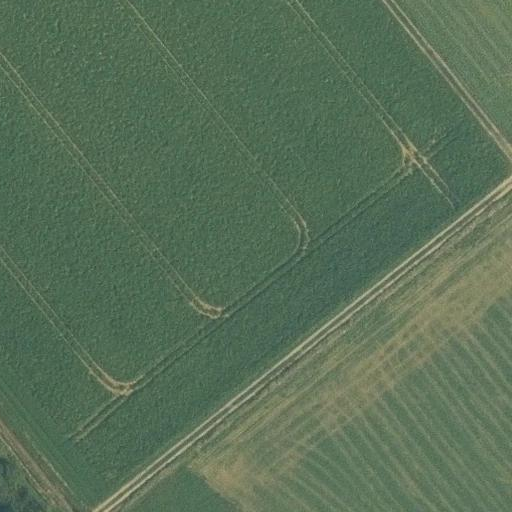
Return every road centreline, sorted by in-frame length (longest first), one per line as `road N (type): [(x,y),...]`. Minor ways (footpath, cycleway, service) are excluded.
road 1 (track): [(511,189),(107,511)]
road 2 (track): [(511,156),(386,0)]
